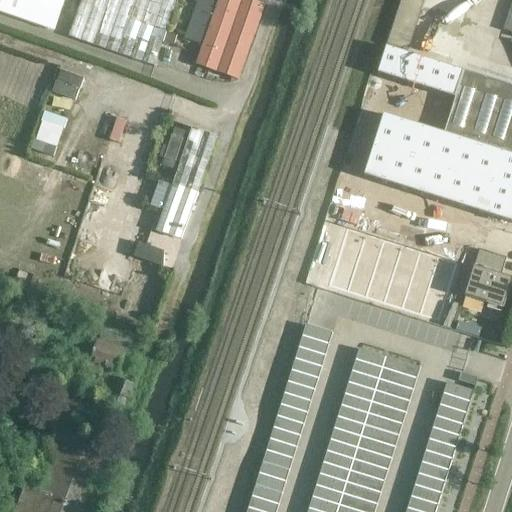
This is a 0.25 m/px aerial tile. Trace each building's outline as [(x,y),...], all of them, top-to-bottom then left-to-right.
[(154,67),(177,0),(0,0),(0,12),(36,26),(59,0),(81,0),(69,37),(154,67)] [(187,0),(197,4),(184,40),(201,47),(195,65),(238,80),(264,6),(244,0),(187,0)] [(385,48),(377,76),(454,100),(464,72),(385,48)] [(77,99),(84,75),(59,68),(52,92),(77,99)] [(454,100),(444,133),(511,154),(511,87),(464,72),(454,100)] [(55,156),(67,117),(45,111),(33,149),(55,156)] [(383,115),(363,177),(511,223),(511,154),(444,133),(443,134),(383,115)] [(116,117),(112,139),(123,141),(127,119),(116,117)] [(173,128),(163,165),(178,169),(188,132),(173,128)] [(173,186),(159,181),(150,207),(163,212),(156,231),(182,240),(217,137),(192,129),(173,186)] [(167,255),(145,247),(140,259),(163,267),(167,255)] [(495,255),(483,252),(479,250),(464,298),(504,309),(511,281),(511,279),(501,276),(506,259),(495,255)] [(442,324),(450,301),(427,294),(419,317),(442,324)] [(141,338),(99,323),(68,311),(63,323),(76,328),(77,327),(95,335),(94,337),(100,339),(99,342),(98,341),(87,373),(101,378),(104,369),(116,374),(124,351),(121,350),(122,346),(137,351),(141,338)] [(329,334),(301,325),(297,336),(325,345),(329,334)] [(325,345),(297,336),(294,348),(321,356),(325,345)] [(321,356),(294,348),(290,359),(318,368),(321,356)] [(384,358),(357,350),(354,361),(381,370),(384,358)] [(419,370),(384,358),(381,370),(416,381),(419,370)] [(318,368),(290,359),(286,370),(314,379),(318,368)] [(381,370),(354,361),(350,372),(377,381),(381,370)] [(314,379),(286,370),(283,381),(310,390),(314,379)] [(416,381),(381,370),(377,381),(412,392),(416,381)] [(377,381),(350,372),(346,383),(373,392),(377,381)] [(480,383),(463,378),(460,386),(477,391),(480,383)] [(110,402),(124,407),(133,386),(126,383),(119,380),(110,402)] [(310,390),(283,381),(279,392),(306,401),(310,390)] [(412,392),(377,381),(373,392),(408,403),(412,392)] [(373,392),(346,383),(343,394),(370,402),(373,392)] [(476,394),(449,385),(445,396),(473,405),(476,394)] [(306,401),(279,392),(275,403),(303,412),(306,401)] [(408,403),(373,392),(370,402),(405,414),(408,403)] [(370,402),(343,394),(339,405),(366,414),(370,402)] [(473,405),(445,396),(441,408),(469,416),(473,405)] [(405,414),(370,402),(366,414),(401,425),(405,414)] [(303,412),(275,403),(271,414),(299,423),(303,412)] [(366,414),(339,405),(335,416),(362,425),(366,414)] [(469,416),(441,408),(438,419),(465,428),(469,416)] [(299,423),(271,414),(268,425),(295,434),(299,423)] [(401,425),(366,414),(362,425),(397,436),(401,425)] [(362,425),(335,416),(332,427),(359,436),(362,425)] [(465,428),(438,419),(434,430),(462,439),(465,428)] [(295,434),(268,425),(264,437),(291,446),(295,434)] [(397,436),(362,425),(359,436),(394,447),(397,436)] [(359,436),(332,427),(328,438),(355,447),(359,436)] [(79,511),(104,445),(59,430),(37,490),(25,486),(14,511),(79,511)] [(462,439),(434,430),(430,441),(458,450),(462,439)] [(394,447),(359,436),(355,447),(390,458),(394,447)] [(288,456),(291,446),(264,437),(260,448),(288,456)] [(355,447),(328,438),(324,450),(351,459),(355,447)] [(458,450),(430,441),(426,452),(454,461),(458,450)] [(390,458),(355,447),(351,459),(386,470),(390,458)] [(288,456),(260,448),(257,459),(284,468),(288,456)] [(351,459),(324,450),(320,461),(347,470),(351,459)] [(454,461),(426,452),(423,463),(450,472),(454,461)] [(284,468),(257,459),(253,470),(281,478),(284,468)] [(386,470),(351,459),(347,470),(382,481),(386,470)] [(347,470),(320,461),(317,472),(344,481),(347,470)] [(450,472),(423,463),(419,474),(447,483),(450,472)] [(281,478),(253,470),(249,481),(277,490),(281,478)] [(382,481),(347,470),(344,481),(379,492),(382,481)] [(344,481),(317,472),(313,483),(340,492),(344,481)] [(447,483),(419,474),(415,486),(443,495),(447,483)] [(277,490),(249,481),(245,492),(273,501),(277,490)] [(379,492),(344,481),(340,492),(375,503),(379,492)] [(340,492),(313,483),(309,494),(336,503),(340,492)] [(443,495),(415,486),(412,496),(439,505),(443,495)] [(269,511),(273,501),(245,492),(242,503),(269,511)] [(371,511),(375,503),(340,492),(336,503),(363,511),(371,511)] [(333,511),(336,503),(309,494),(305,506),(325,511),(333,511)] [(437,511),(439,505),(412,496),(408,508),(421,511),(437,511)] [(269,511),(242,503),(238,511),(269,511)] [(363,511),(336,503),(333,511),(363,511)]
